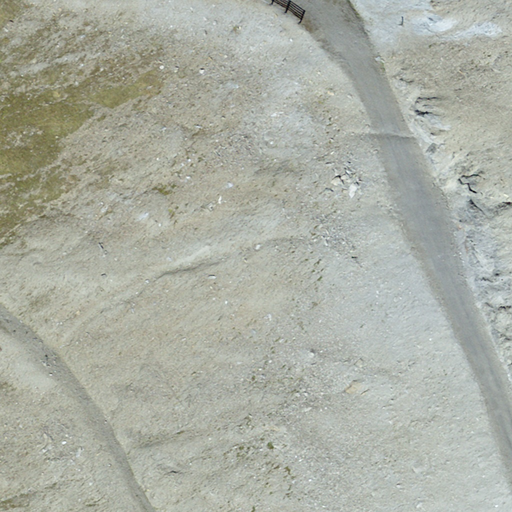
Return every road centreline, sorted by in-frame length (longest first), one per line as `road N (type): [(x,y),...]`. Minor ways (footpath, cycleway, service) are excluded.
road 1 (track): [(511,415),(327,0)]
road 2 (track): [(155,511),(38,334),(0,306)]
